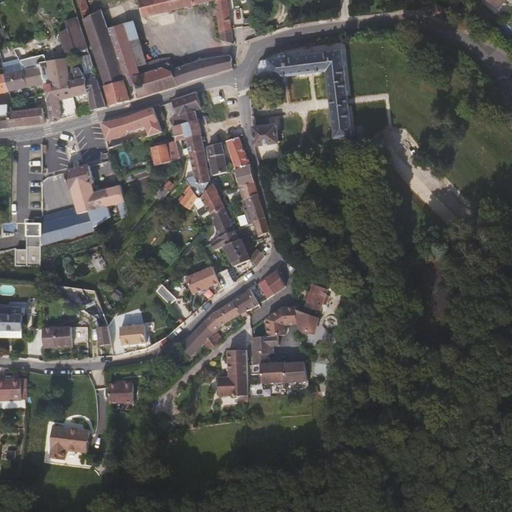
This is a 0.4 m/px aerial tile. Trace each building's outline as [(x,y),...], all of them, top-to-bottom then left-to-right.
[(234,42),(226,0),(142,0),(145,16),(214,0),(215,0),(221,34),(222,41),(234,42)] [(486,0),(498,8),(503,0),(486,0)] [(444,19),(447,9),(438,6),(434,15),(444,19)] [(122,70),(109,31),(102,10),(85,20),(106,86),(125,80),(122,70)] [(68,28),(81,21),(80,17),(66,22),(68,28)] [(487,28),(483,21),(482,20),(478,23),(482,31),(487,28)] [(139,65),(126,25),(109,31),(122,70),(139,65)] [(76,96),(73,80),(69,58),(48,61),(46,54),(29,59),(26,47),(16,50),(22,63),(29,69),(44,65),(45,76),(46,82),(51,121),(79,114),(76,96)] [(350,135),(342,51),(261,60),(253,79),(328,71),(334,137),(350,135)] [(106,107),(91,54),(82,56),(84,65),(90,79),(91,79),(91,92),(92,111),(106,107)] [(179,86),(233,69),(233,63),(233,59),(231,55),(204,60),(174,69),(179,86)] [(165,69),(166,64),(170,63),(174,65),(174,64),(170,57),(159,59),(139,65),(122,70),(125,80),(134,78),(165,69)] [(179,86),(174,69),(173,69),(174,65),(170,63),(166,64),(165,69),(134,78),(140,97),(179,86)] [(45,76),(44,65),(29,69),(25,70),(28,79),(45,76)] [(7,74),(5,67),(2,68),(0,68),(0,93),(10,91),(7,74)] [(91,92),(87,79),(87,76),(81,67),(75,70),(79,79),(73,80),(76,96),(91,92)] [(29,86),(28,79),(25,70),(7,74),(10,91),(29,86)] [(46,82),(45,76),(28,79),(29,86),(46,82)] [(131,100),(125,80),(106,86),(111,106),(128,101),(131,100)] [(200,107),(197,91),(171,100),(176,115),(182,113),(195,110),(200,107)] [(0,128),(14,127),(11,112),(9,104),(0,105),(0,128)] [(163,117),(159,105),(152,107),(157,119),(163,117)] [(46,122),(44,107),(11,112),(14,127),(46,122)] [(157,119),(152,107),(126,116),(99,122),(106,147),(116,144),(113,134),(144,124),(147,135),(161,131),(157,119)] [(197,119),(195,110),(182,113),(184,122),(197,119)] [(184,122),(182,113),(176,115),(170,117),(173,125),(184,122)] [(200,133),(197,119),(184,122),(173,125),(171,126),(174,135),(183,133),(185,137),(200,133)] [(276,143),(274,125),(252,127),(254,145),(276,143)] [(203,147),(200,133),(185,137),(189,155),(203,149),(203,147)] [(250,164),(239,137),(227,140),(234,168),(250,164)] [(43,142),(28,142),(28,179),(43,178),(43,142)] [(224,170),(220,142),(203,147),(203,149),(205,159),(209,157),(213,172),(224,170)] [(176,146),(166,147),(164,143),(151,146),(155,164),(179,158),(176,146)] [(208,174),(205,159),(203,149),(189,155),(194,176),(195,176),(196,181),(205,179),(204,174),(206,174),(208,174)] [(127,214),(119,184),(92,191),(89,181),(92,180),(88,164),(63,171),(67,187),(70,187),(75,206),(41,216),(41,223),(41,244),(71,235),(92,229),(88,215),(89,214),(97,212),(96,208),(118,202),(120,210),(122,209),(124,216),(127,214)] [(253,179),(250,164),(234,168),(233,168),(237,185),(253,179)] [(160,200),(173,184),(167,179),(162,186),(161,185),(153,194),(160,200)] [(256,193),(253,179),(237,185),(241,199),(256,193)] [(224,207),(223,206),(227,204),(224,197),(220,199),(213,182),(201,197),(210,213),(224,207)] [(187,209),(197,196),(191,187),(189,184),(181,192),(184,195),(182,196),(180,195),(177,198),(187,209)] [(197,196),(200,190),(198,187),(196,189),(194,185),(191,187),(197,196)] [(264,216),(256,193),(241,199),(246,216),(242,218),(244,225),(252,222),(264,216)] [(210,213),(214,223),(211,225),(213,230),(216,229),(220,236),(234,230),(231,223),(235,222),(232,215),(228,217),(224,207),(210,213)] [(268,231),(264,216),(252,222),(257,235),(260,235),(260,238),(262,239),(267,237),(266,232),(268,231)] [(41,223),(26,223),(26,250),(16,250),(16,266),(41,266),(41,244),(41,223)] [(238,240),(234,230),(220,236),(212,242),(215,249),(217,248),(225,245),(238,240)] [(249,257),(241,239),(238,240),(225,245),(234,265),(249,260),(255,266),(264,255),(256,248),(249,257)] [(219,282),(211,266),(185,278),(193,294),(219,282)] [(310,279),(313,274),(303,269),(301,276),(310,279)] [(266,298),(285,286),(276,272),(257,283),(266,298)] [(319,309),(321,303),(324,303),(325,299),(323,298),(328,285),(320,281),(318,286),(312,283),(309,292),(307,291),(306,291),(303,297),(304,299),(306,300),(302,313),(301,322),(297,322),(297,325),(299,340),(312,339),(319,309)] [(258,304),(249,289),(232,301),(239,314),(241,318),(246,315),(244,311),(258,304)] [(297,322),(294,294),(292,292),(290,292),(290,294),(287,294),(286,292),(285,292),(284,294),(282,297),(278,298),(285,322),(284,322),(286,328),(297,325),(297,322)] [(222,323),(239,314),(232,301),(211,314),(203,323),(218,341),(220,338),(214,330),(222,323)] [(20,306),(6,305),(0,305),(0,329),(20,330),(20,306)] [(283,336),(276,313),(263,316),(269,338),(279,337),(283,336)] [(144,341),(143,323),(118,326),(120,344),(144,341)] [(218,341),(203,323),(180,346),(190,356),(203,343),(208,349),(218,342),(218,341)] [(69,346),(68,326),(39,326),(40,346),(69,346)] [(109,341),(107,327),(99,326),(99,341),(109,341)] [(247,396),(246,371),(246,349),(227,350),(228,378),(217,378),(218,395),(229,395),(229,397),(247,396)] [(252,365),(251,373),(259,374),(260,366),(252,365)] [(0,380),(0,410),(26,411),(25,381),(0,380)] [(130,402),(130,381),(115,381),(115,384),(106,384),(107,403),(130,402)] [(85,453),(88,431),(51,426),(48,448),(49,448),(48,458),(62,460),(63,450),(85,453)]
